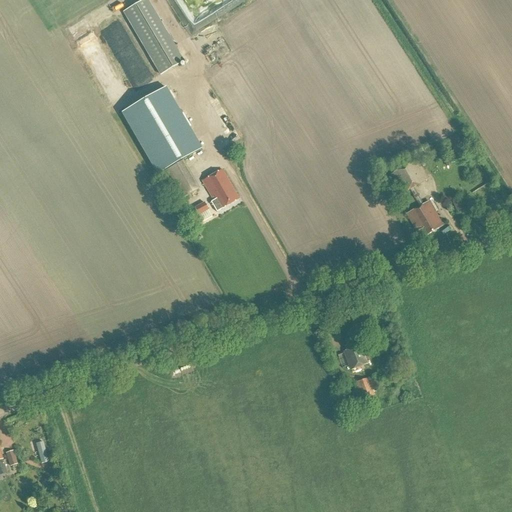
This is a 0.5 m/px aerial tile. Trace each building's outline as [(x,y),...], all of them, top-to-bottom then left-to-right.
[(160,76),(183,63),(146,0),(145,0),(124,13),(160,76)] [(165,88),(121,115),(157,176),(162,174),(183,161),(202,150),(165,88)] [(417,159),(390,176),(401,196),(429,179),(417,159)] [(183,161),(162,174),(178,201),(199,188),(183,161)] [(216,213),(238,200),(222,171),(202,183),(213,202),(210,203),(216,213)] [(427,203),(411,213),(407,215),(406,215),(414,230),(411,231),(415,238),(422,234),(424,237),(441,227),(427,203)] [(195,216),(205,210),(203,207),(193,213),(195,216)] [(345,348),(346,352),(344,353),(351,371),(367,365),(362,351),(361,351),(358,343),(345,348)] [(373,390),(386,385),(381,373),(355,383),(363,405),(377,400),(373,390)] [(42,442),(33,445),(39,464),(48,461),(42,442)] [(6,454),(10,467),(17,465),(13,452),(6,454)]
